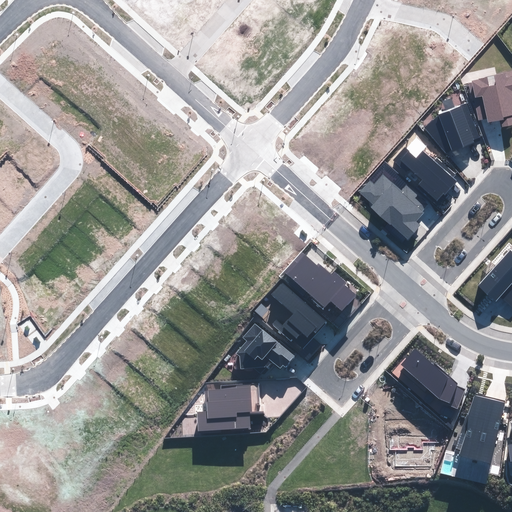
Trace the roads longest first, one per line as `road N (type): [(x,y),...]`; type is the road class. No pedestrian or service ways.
road 1 (residential): [(251,148),(37,379),(0,387)]
road 2 (residential): [(396,278),(481,184),(506,184),(509,203),(422,302)]
road 3 (residential): [(422,302),(352,384),(332,387),(325,360),(396,278)]
road 4 (residential): [(0,243),(70,166),(69,148),(0,84)]
road 5 (residential): [(362,2),(323,69),(251,148)]
road 6 (residential): [(362,2),(442,21),(476,52)]
